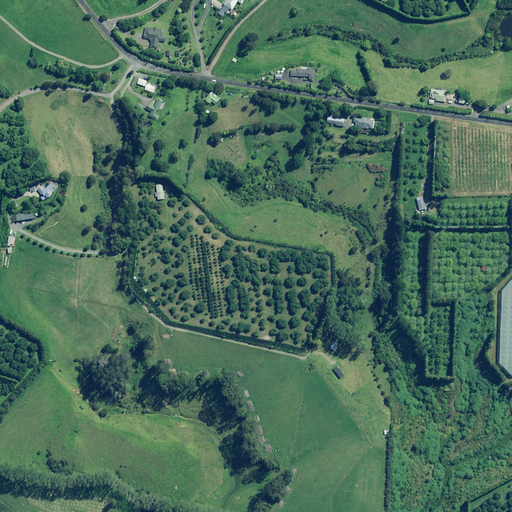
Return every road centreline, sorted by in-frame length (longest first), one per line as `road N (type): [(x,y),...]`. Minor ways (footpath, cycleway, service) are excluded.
road 1 (unclassified): [(511,124),(150,67),(126,54),(80,0)]
road 2 (track): [(135,61),(111,95),(125,130),(127,253),(67,250),(16,228)]
